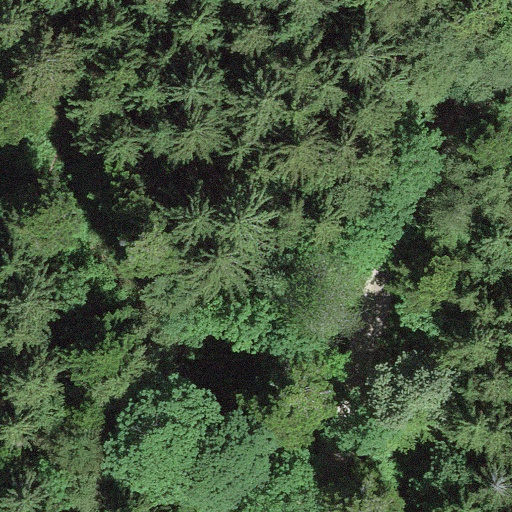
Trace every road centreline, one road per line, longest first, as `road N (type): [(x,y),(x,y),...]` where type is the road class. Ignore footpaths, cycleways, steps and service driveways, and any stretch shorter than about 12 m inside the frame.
road 1 (track): [(333,511),(354,455),(383,291),(466,80),(511,20)]
road 2 (track): [(466,80),(375,64),(227,10)]
road 3 (track): [(383,291),(266,296),(177,284)]
